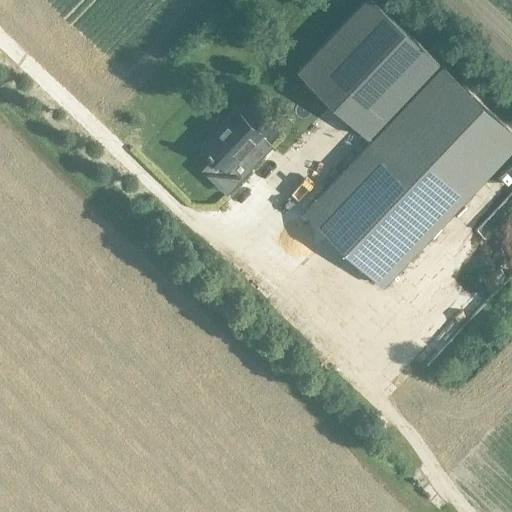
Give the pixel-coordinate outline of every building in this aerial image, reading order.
[(366,0),(298,72),(368,139),(439,64),(371,0),(366,0)] [(382,286),(511,149),(511,133),(442,67),(304,212),(382,286)] [(201,148),(225,171),(258,136),(263,140),(275,128),(254,108),(242,120),(235,112),(201,148)] [(479,215),(459,223),(468,246),(489,238),(479,215)] [(422,280),(401,297),(408,307),(430,290),(422,280)] [(386,334),(399,359),(412,353),(399,327),(386,334)]
